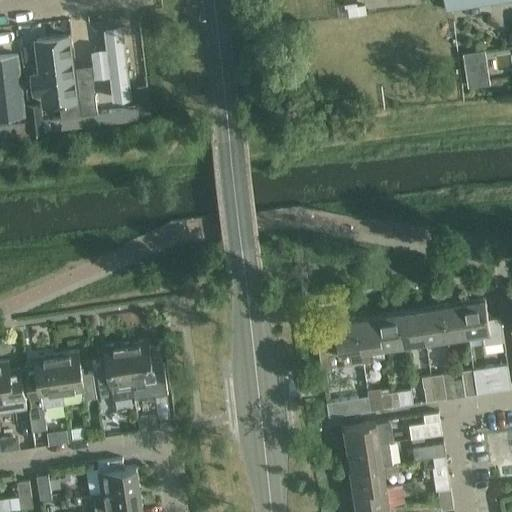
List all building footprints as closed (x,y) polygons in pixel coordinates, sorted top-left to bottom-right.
[(511,0),(443,0),(445,11),(511,0)] [(363,17),(344,19),(346,30),(364,28),(363,17)] [(124,25),(105,27),(107,49),(93,51),(97,79),(111,78),(113,98),(132,96),(124,25)] [(81,107),(72,31),(35,35),(39,71),(30,72),(33,95),(42,94),(44,111),(81,107)] [(0,119),(26,116),(19,52),(0,54),(0,119)] [(96,96),(92,64),(76,66),(80,98),(96,96)] [(461,66),(462,98),(487,98),(486,65),(461,66)] [(148,87),(136,89),(138,108),(139,119),(151,118),(148,87)] [(138,108),(109,111),(98,113),(96,96),(80,98),(82,115),(84,126),(139,119),(138,108)] [(32,133),(84,126),(82,115),(43,119),(41,104),(29,105),(31,121),(32,133)] [(0,136),(32,133),(31,121),(0,124),(0,136)] [(486,299),(465,302),(470,334),(483,332),(485,344),(505,341),(501,317),(489,319),(486,299)] [(470,334),(465,302),(443,305),(448,337),(470,334)] [(448,337),(443,305),(422,309),(427,340),(448,337)] [(427,340),(422,309),(400,312),(405,344),(427,340)] [(405,344),(400,312),(379,315),(384,347),(405,344)] [(384,347),(379,315),(358,318),(364,362),(375,360),(373,349),(384,347)] [(364,362),(358,318),(316,325),(323,371),(334,369),(332,355),(352,352),(353,364),(364,362)] [(149,340),(127,343),(134,394),(135,399),(139,398),(139,394),(152,393),(152,397),(168,395),(163,355),(151,357),(149,340)] [(134,394),(127,343),(106,347),(108,363),(97,364),(102,397),(114,395),(113,385),(117,385),(118,393),(122,396),(134,394)] [(79,351),(57,354),(64,393),(84,390),(85,400),(98,398),(94,372),(82,374),(79,351)] [(26,366),(32,409),(30,409),(33,430),(48,428),(45,407),(65,404),(64,393),(57,354),(36,357),(37,365),(26,366)] [(0,412),(28,408),(24,382),(22,371),(11,372),(9,361),(0,362),(0,412)] [(511,388),(511,387),(508,364),(475,369),(479,393),(511,388)] [(479,393),(475,369),(462,370),(463,378),(454,380),(457,397),(479,393)] [(457,397),(454,380),(453,372),(433,375),(434,385),(437,400),(457,397)] [(437,400),(434,385),(433,375),(423,376),(427,401),(437,400)] [(412,389),(391,392),(393,406),(414,403),(412,389)] [(393,406),(391,392),(382,393),(384,408),(393,406)] [(369,396),(327,402),(329,417),(371,410),(369,396)] [(441,420),(425,422),(410,425),(412,439),(443,434),(441,420)] [(380,443),(377,421),(342,427),(344,436),(347,436),(349,448),(380,443)] [(119,432),(119,441),(138,443),(139,434),(119,432)] [(47,453),(64,450),(62,438),(45,441),(47,453)] [(390,441),(380,443),(349,448),(351,461),(348,461),(349,470),(394,463),(390,441)] [(447,455),(445,442),(414,446),(416,460),(434,457),(447,455)] [(448,465),(447,455),(434,457),(435,467),(448,465)] [(99,461),(103,492),(140,487),(137,466),(125,468),(123,458),(99,461)] [(398,462),(394,463),(349,470),(350,479),(353,478),(355,491),(387,486),(386,477),(400,474),(398,462)] [(49,473),(37,475),(41,501),(53,499),(49,473)] [(34,507),(30,480),(18,482),(22,509),(34,507)] [(399,484),(387,486),(355,491),(357,504),(354,504),(355,511),(360,511),(390,508),(402,506),(399,484)] [(143,507),(140,487),(103,492),(95,494),(97,511),(136,511),(136,508),(143,507)] [(453,498),(452,488),(439,490),(440,500),(453,498)] [(455,508),(453,498),(440,500),(442,510),(455,508)]
